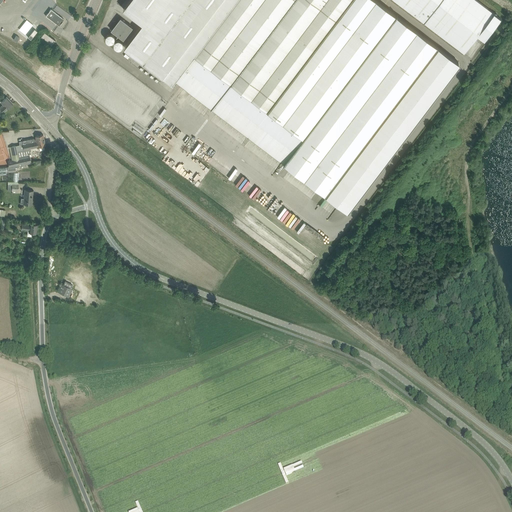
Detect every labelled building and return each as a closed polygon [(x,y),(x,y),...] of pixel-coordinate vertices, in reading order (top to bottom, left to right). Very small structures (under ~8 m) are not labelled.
[(124,47),(172,83),(174,80),(248,136),(251,138),(282,161),(285,164),(291,168),(325,194),(348,212),(461,64),(439,47),(397,16),(376,0),(129,0),(123,9),(142,23),(124,47)] [(394,0),(464,53),(478,35),(485,41),(501,19),(475,0),(394,0)] [(46,16),(59,26),(64,19),(51,9),(46,16)] [(121,18),(112,30),(124,39),(133,27),(121,18)] [(31,39),(33,36),(37,31),(35,30),(34,29),(28,37),(31,39)] [(51,45),(55,40),(44,32),(40,37),(51,45)] [(7,96),(1,102),(4,105),(0,108),(0,109),(3,112),(7,108),(13,103),(7,96)] [(105,105),(102,109),(119,122),(123,118),(105,105)] [(45,143),(43,134),(36,135),(35,136),(36,139),(34,139),(34,138),(19,141),(19,144),(20,150),(17,150),(19,157),(29,154),(29,149),(39,146),(40,151),(45,150),(44,145),(45,145),(45,143)] [(19,166),(28,165),(32,164),(30,157),(29,154),(19,157),(17,150),(16,145),(9,146),(12,160),(8,160),(7,161),(9,166),(8,166),(8,167),(8,171),(8,172),(16,171),(15,168),(19,167),(19,166)] [(18,182),(8,181),(8,188),(8,190),(12,191),(18,191),(18,182)] [(25,189),(24,198),(21,198),(20,203),(32,204),(31,204),(33,190),(34,190),(25,189)] [(0,247),(6,249),(8,229),(4,229),(5,220),(1,220),(0,233),(0,247)] [(30,224),(22,223),(21,224),(15,223),(14,228),(21,229),(21,230),(27,231),(27,236),(32,237),(33,233),(36,233),(38,224),(30,223),(30,224)] [(62,284),(58,292),(69,297),(72,289),(62,284)]
